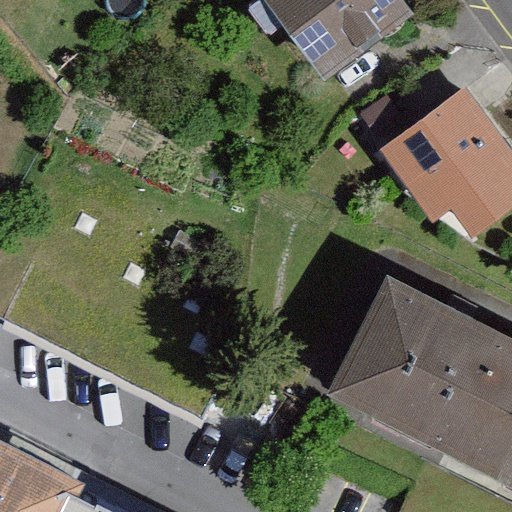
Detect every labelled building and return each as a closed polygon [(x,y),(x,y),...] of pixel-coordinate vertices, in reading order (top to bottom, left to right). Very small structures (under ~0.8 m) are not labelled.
[(415,0),(276,0),(345,92),(434,25),(415,0)] [(511,149),(471,92),(391,149),(456,241),(511,201),(511,149)] [(0,171),(15,152),(0,140),(0,171)] [(511,343),(486,331),(397,288),(341,403),(511,485),(511,343)] [(135,511),(0,449),(0,511),(135,511)]
